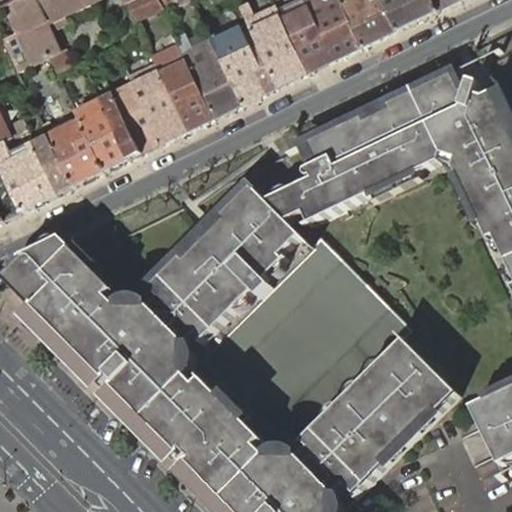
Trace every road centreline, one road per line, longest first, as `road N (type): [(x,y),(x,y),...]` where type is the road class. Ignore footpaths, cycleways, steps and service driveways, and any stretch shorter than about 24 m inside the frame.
road 1 (residential): [(511,9),(0,256)]
road 2 (primary): [(142,511),(0,373)]
